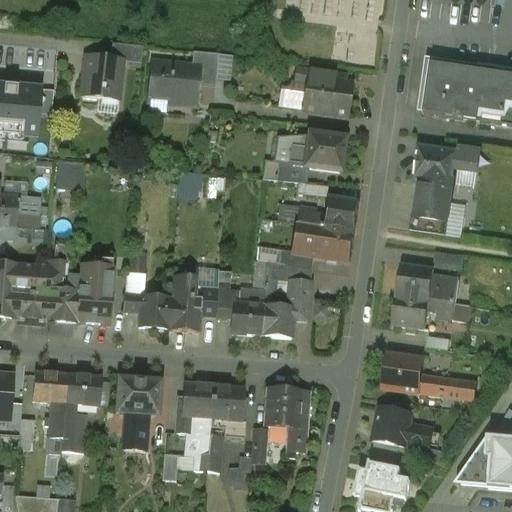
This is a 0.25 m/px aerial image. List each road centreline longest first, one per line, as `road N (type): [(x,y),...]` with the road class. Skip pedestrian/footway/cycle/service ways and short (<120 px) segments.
road 1 (residential): [(403,0),(350,372)]
road 2 (residential): [(0,346),(350,372)]
road 3 (residential): [(350,372),(328,511)]
